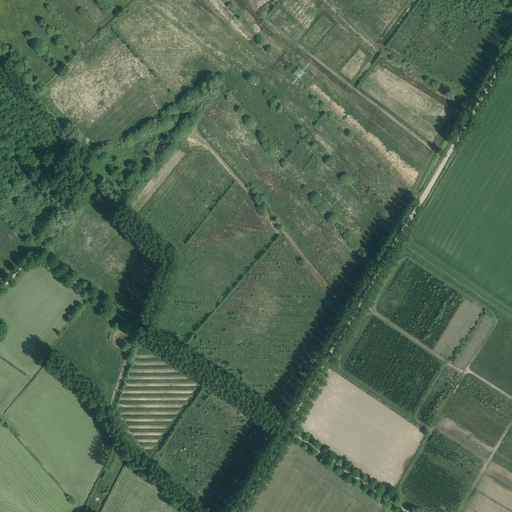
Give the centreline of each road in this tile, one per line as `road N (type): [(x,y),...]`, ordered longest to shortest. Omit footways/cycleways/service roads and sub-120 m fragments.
road 1 (track): [(511,51),(282,426)]
road 2 (track): [(282,426),(406,511)]
